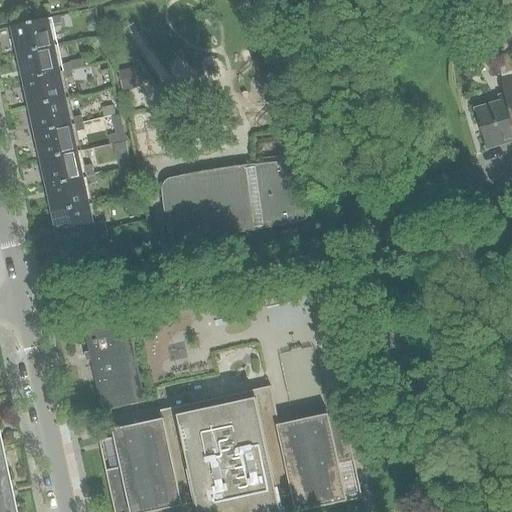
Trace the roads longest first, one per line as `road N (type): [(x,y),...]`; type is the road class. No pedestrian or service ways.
road 1 (residential): [(26,306),(511,235)]
road 2 (residential): [(66,511),(26,306)]
road 3 (residential): [(26,306),(0,185)]
